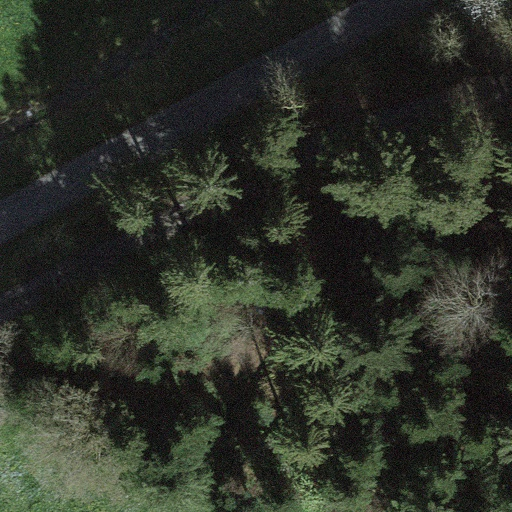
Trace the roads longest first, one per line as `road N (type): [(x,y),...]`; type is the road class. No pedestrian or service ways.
road 1 (track): [(0,304),(406,105),(511,70)]
road 2 (unclassified): [(390,0),(0,217)]
